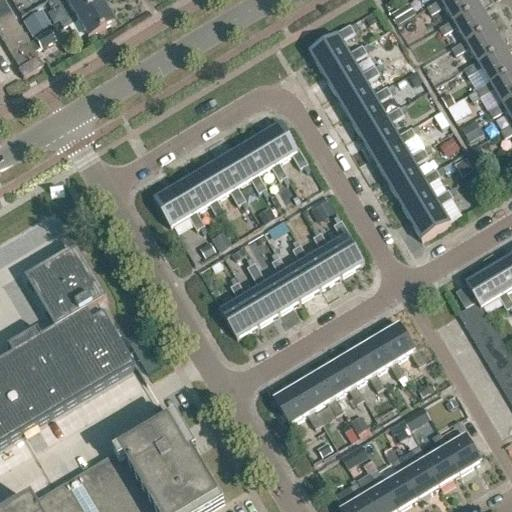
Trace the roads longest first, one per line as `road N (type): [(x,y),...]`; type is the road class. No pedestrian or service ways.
road 1 (residential): [(404,289),(278,105),(264,102),(230,118),(105,192)]
road 2 (tertiary): [(64,125),(272,0)]
road 3 (residential): [(228,396),(105,192)]
road 4 (residential): [(511,479),(404,289)]
road 5 (residential): [(228,396),(404,289)]
road 6 (unknown): [(0,482),(156,398)]
road 7 (residential): [(298,511),(228,396)]
road 8 (residential): [(404,289),(511,226)]
